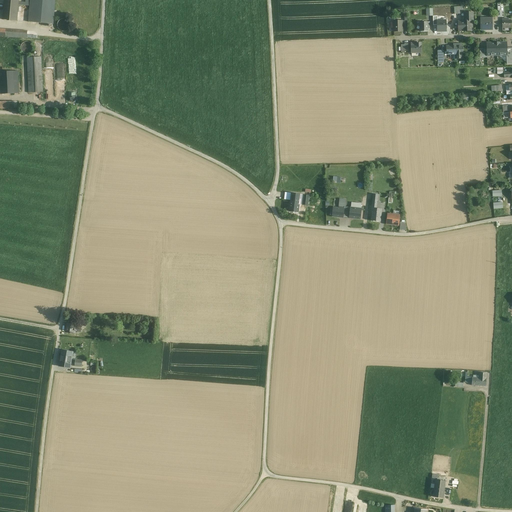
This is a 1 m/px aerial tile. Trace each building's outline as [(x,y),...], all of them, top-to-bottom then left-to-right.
[(18,0),(4,0),(4,4),(3,20),(17,21),(18,5),(18,2),(18,0)] [(55,0),(30,0),(30,6),(28,22),(53,24),(54,17),(55,0)] [(464,6),(454,7),(454,14),(462,14),(462,12),(464,11),(464,6)] [(473,12),(464,13),(464,22),(458,22),(459,31),(471,31),(471,27),(472,27),(472,22),(473,21),(473,12)] [(69,29),(70,27),(70,25),(70,23),(69,21),(67,20),(65,19),(63,19),(62,19),(60,20),(58,21),(57,23),(57,25),(58,27),(59,29),(60,31),(63,31),(65,31),(67,31),(69,29)] [(491,19),(481,19),(481,24),(481,30),(492,30),(492,25),(492,24),(491,24),(491,19)] [(507,20),(507,19),(502,19),(502,28),(511,28),(511,20),(507,20)] [(437,25),(437,32),(446,31),(446,20),(437,21),(437,25)] [(402,21),(393,21),(393,32),(402,32),(402,21)] [(429,22),(420,23),(420,32),(428,32),(428,28),(429,27),(429,22)] [(0,36),(27,38),(27,31),(0,29),(0,36)] [(31,51),(32,49),(32,47),(31,45),(30,44),(29,43),(27,42),(25,42),(23,42),(22,43),(22,44),(21,45),(20,46),(20,47),(20,48),(20,49),(20,50),(21,52),(22,52),(23,53),(24,54),(26,54),(28,54),(30,53),(31,51)] [(421,53),(421,43),(411,44),(411,53),(421,53)] [(487,56),(506,55),(507,64),(511,64),(511,55),(507,55),(507,48),(506,43),(498,43),(498,44),(495,44),(495,43),(487,43),(487,49),(487,56)] [(463,44),(458,44),(458,45),(453,45),(453,46),(448,47),(448,54),(452,54),(452,55),(453,54),(457,54),(457,59),(463,59),(463,54),(463,44)] [(41,57),(26,58),(28,93),(43,92),(41,57)] [(4,72),(1,73),(0,72),(0,76),(1,94),(15,94),(14,76),(14,71),(13,71),(4,72)] [(511,107),(511,108),(511,107),(503,108),(504,113),(504,118),(511,117),(511,107)] [(299,199),(291,198),(289,211),(298,212),(299,205),(300,205),(301,199),(299,199)] [(344,207),(340,207),(339,208),(333,208),(332,216),(336,217),(336,216),(343,217),(344,207)] [(361,209),(351,208),(350,218),(360,219),(361,209)] [(376,209),(371,208),(371,212),(372,212),(371,221),(380,222),(381,209),(376,209)] [(399,215),(388,214),(387,224),(398,225),(399,215)] [(81,326),(67,323),(65,331),(70,332),(69,333),(74,334),(74,331),(80,332),(81,326)] [(72,353),(62,351),(60,366),(69,367),(72,353)] [(486,373),(479,373),(479,378),(472,377),(467,377),(467,372),(466,372),(465,376),(467,376),(466,383),(472,383),(472,385),(485,386),(486,373)] [(446,481),(436,480),(433,497),(443,498),(446,481)]
